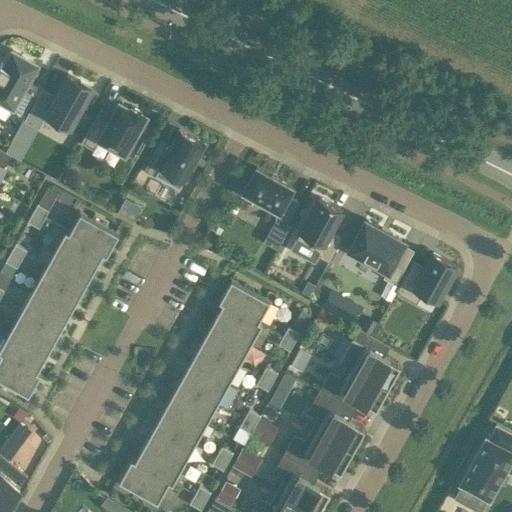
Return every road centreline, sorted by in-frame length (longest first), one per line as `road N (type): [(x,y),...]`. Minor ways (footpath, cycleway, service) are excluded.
road 1 (residential): [(351,511),(483,274),(482,255),(468,232),(244,122)]
road 2 (residential): [(244,122),(29,511)]
road 3 (primary): [(147,0),(511,174)]
road 4 (residential): [(244,122),(0,6)]
